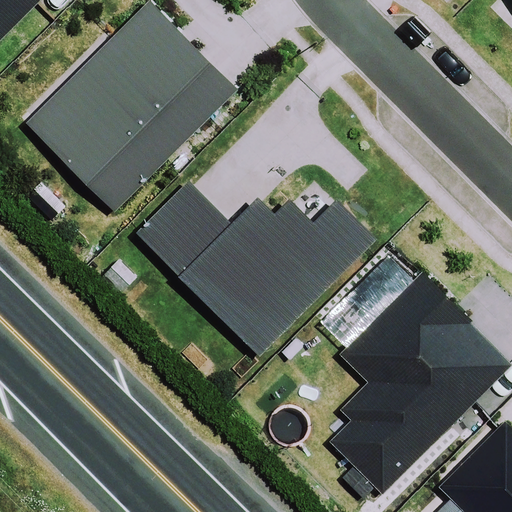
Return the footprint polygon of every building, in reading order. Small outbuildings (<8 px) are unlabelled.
[(0,0),(0,43),(43,0),(0,0)] [(241,89),(154,2),(34,120),(121,207),(241,89)] [(265,352),(380,238),(343,201),(321,222),(298,199),(283,214),(267,198),(239,225),(196,182),(145,232),(265,352)] [(511,367),(511,355),(427,270),(345,352),(376,383),(349,409),(358,419),(337,440),(388,491),(511,367)] [(511,511),(511,422),(446,486),(472,511),(511,511)]
